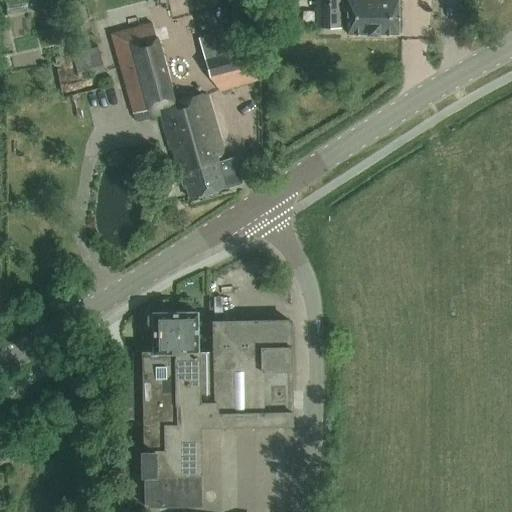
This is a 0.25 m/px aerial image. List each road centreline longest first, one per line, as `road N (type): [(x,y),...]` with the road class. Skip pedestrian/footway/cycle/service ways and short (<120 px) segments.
road 1 (tertiary): [(306,511),(312,311),(265,201)]
road 2 (secondary): [(265,201),(0,365)]
road 3 (secondary): [(511,49),(265,201)]
